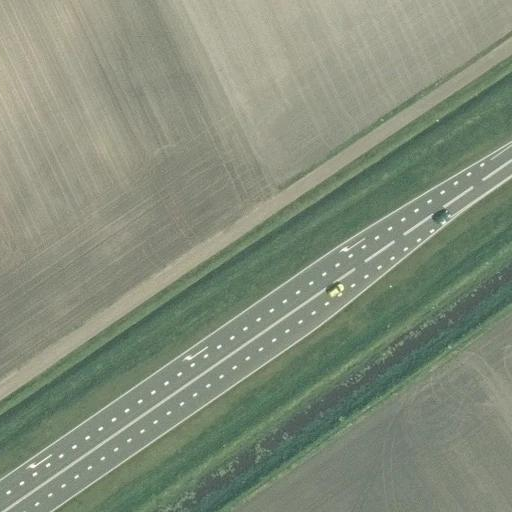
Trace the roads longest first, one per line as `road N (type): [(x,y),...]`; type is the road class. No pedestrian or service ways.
road 1 (unclassified): [(0,392),(511,45)]
road 2 (primary): [(7,511),(511,162)]
